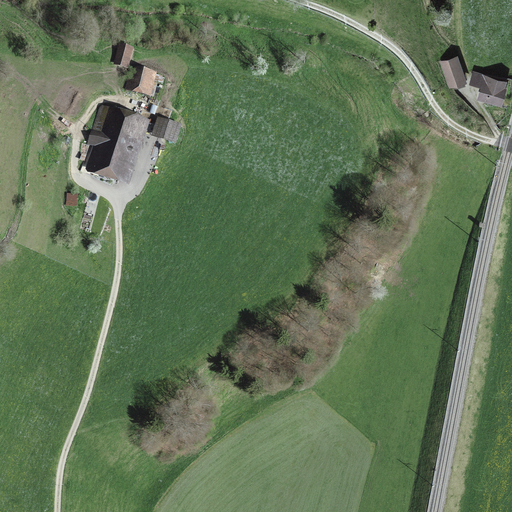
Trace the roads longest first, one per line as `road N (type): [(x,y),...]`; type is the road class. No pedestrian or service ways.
road 1 (track): [(153,118),(137,169),(116,198),(118,276),(66,447),(60,511)]
road 2 (track): [(480,137),(444,117),(400,51),(296,0)]
road 3 (track): [(116,198),(83,171),(78,149),(93,109),(113,102)]
